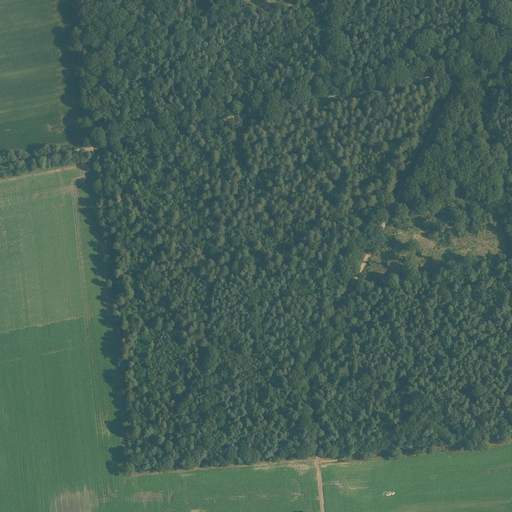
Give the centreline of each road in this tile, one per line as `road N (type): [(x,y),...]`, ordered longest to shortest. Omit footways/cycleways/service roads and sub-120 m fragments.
road 1 (track): [(0,165),(467,68)]
road 2 (track): [(316,450),(308,366),(387,219)]
road 3 (track): [(511,441),(317,461)]
road 4 (track): [(387,219),(467,68)]
road 5 (track): [(92,146),(80,0)]
